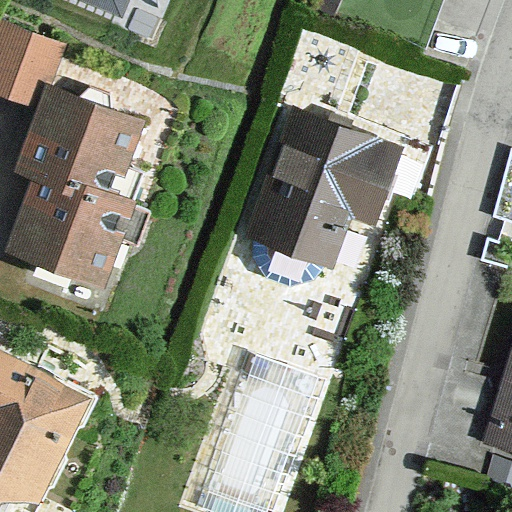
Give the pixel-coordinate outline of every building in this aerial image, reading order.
[(108,0),(137,12),(142,0),(108,0)] [(69,40),(0,15),(0,103),(41,118),(53,88),(69,40)] [(10,255),(112,301),(151,215),(110,196),(142,127),(53,88),(41,118),(14,171),(42,183),(10,255)] [(413,152),(299,111),(252,243),(330,271),(346,227),(382,240),(413,152)] [(0,511),(40,511),(95,396),(0,351),(0,511)] [(511,368),(489,458),(511,463),(511,368)]
